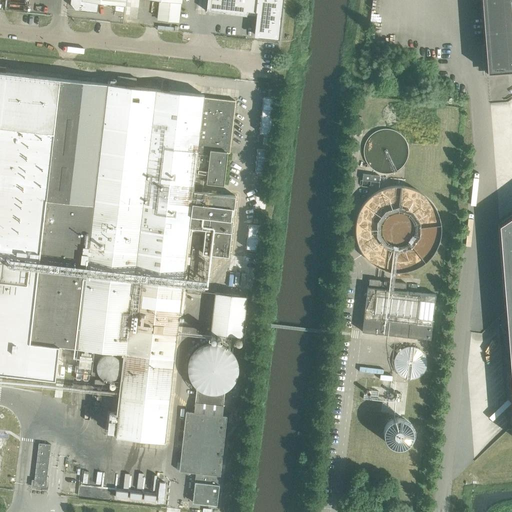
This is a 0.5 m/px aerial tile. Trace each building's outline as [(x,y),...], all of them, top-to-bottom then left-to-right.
[(70,0),(70,3),(75,10),(97,12),(98,2),(125,5),(125,0),(70,0)] [(155,0),(159,0),(157,19),(178,22),(180,3),(181,3),(181,0),(155,0)] [(206,0),(206,11),(246,16),(247,11),(256,12),(261,13),(258,37),(278,40),(282,0),(206,0)] [(511,0),(481,0),(487,72),(511,70),(511,215),(498,224),(505,311),(506,321),(501,326),(507,332),(507,336),(502,340),(508,347),(508,350),(503,355),(509,361),(509,364),(504,369),(510,375),(510,379),(505,384),(511,390),(511,393),(506,398),(511,403),(511,408),(507,412),(511,417),(511,0)] [(0,373),(26,376),(54,379),(57,344),(124,353),(123,370),(118,406),(115,436),(164,442),(189,227),(205,229),(202,253),(228,256),(231,232),(232,219),(230,219),(231,208),(233,208),(235,196),(206,192),(207,188),(204,184),(194,183),(194,177),(206,179),(206,183),(223,185),(227,147),(230,148),(235,101),(203,97),(204,95),(179,92),(180,83),(161,81),(160,90),(113,85),(114,82),(107,82),(107,84),(5,73),(6,68),(0,67),(0,373)] [(116,83),(135,85),(136,77),(117,74),(116,83)] [(361,186),(370,188),(370,181),(378,182),(379,176),(363,174),(362,180),(361,186)] [(186,292),(200,294),(204,261),(197,260),(199,244),(192,243),(186,292)] [(230,286),(240,287),(242,270),(232,269),(230,286)] [(367,287),(362,331),(430,339),(435,295),(405,291),(406,284),(384,281),(383,289),(367,287)] [(247,295),(214,291),(209,332),(242,336),(247,295)] [(196,388),(193,413),(222,416),(224,391),(220,393),(214,394),(208,394),(204,392),(202,391),(199,390),(196,388)] [(363,399),(377,400),(378,391),(370,390),(370,395),(363,394),(363,399)] [(192,502),(216,505),(226,416),(222,416),(193,413),(185,412),(179,471),(195,473),(196,473),(192,502)] [(384,439),(386,442),(388,444),(391,446),(394,447),(397,448),(400,447),(403,447),(406,445),(408,443),(410,441),(412,438),(412,435),(412,431),(412,428),(410,425),(408,423),(406,421),(403,419),(400,419),(397,418),(394,419),(391,420),(388,422),(386,424),(384,427),(383,430),(383,433),(383,436),(384,439)] [(38,443),(33,486),(45,487),(51,445),(38,443)]
